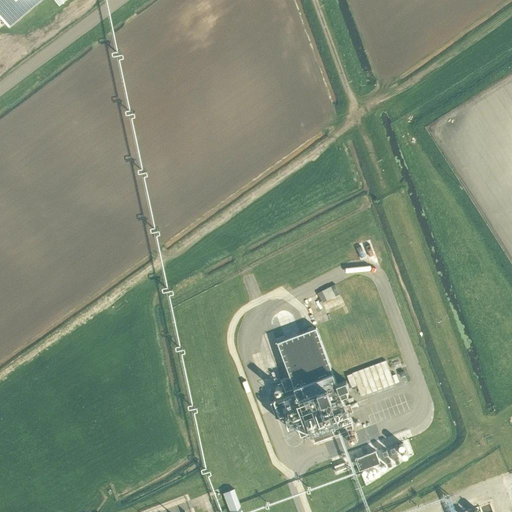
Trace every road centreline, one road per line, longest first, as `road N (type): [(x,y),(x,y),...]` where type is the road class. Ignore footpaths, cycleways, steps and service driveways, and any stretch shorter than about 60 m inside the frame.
road 1 (unknown): [(289,466),(412,418),(422,392),(385,283),(362,268),(347,269),(261,309),(244,334),(241,356),(280,438)]
road 2 (unclassified): [(118,0),(0,88)]
